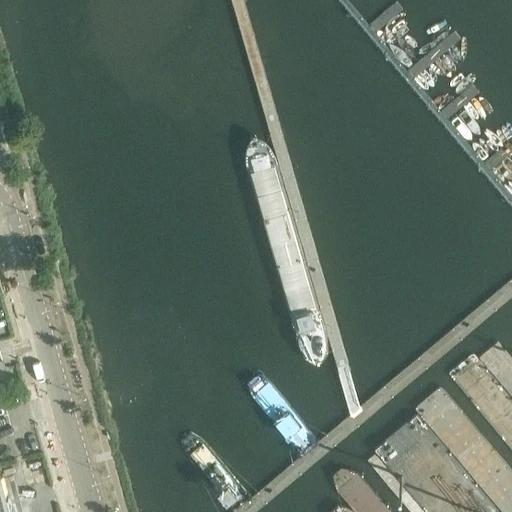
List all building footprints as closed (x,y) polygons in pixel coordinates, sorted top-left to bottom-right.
[(30,0),(31,1),(49,20),(56,18),(59,0),(30,0)] [(83,83),(84,85),(113,180),(114,182),(115,183),(116,184),(118,185),(120,185),(122,186),(123,186),(125,185),(127,185),(129,184),(130,183),(131,182),(132,180),(133,179),(134,177),(134,175),(134,173),(107,78),(106,76),(105,74),(103,72),(102,70),(100,68),(98,67),(96,65),(94,64),(85,67),(84,69),(84,71),(83,73),(83,76),(83,78),(83,80),(83,83)] [(131,350),(108,272),(85,279),(108,357),(131,350)] [(181,501),(161,422),(137,428),(158,507),(181,501)] [(0,471),(0,511),(10,511),(10,508),(13,507),(12,503),(11,499),(7,500),(0,471)]
